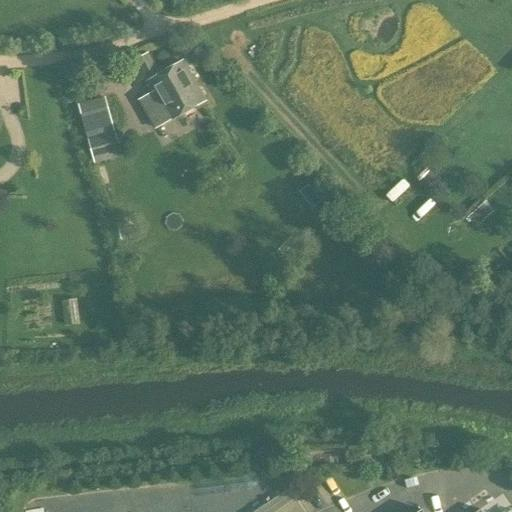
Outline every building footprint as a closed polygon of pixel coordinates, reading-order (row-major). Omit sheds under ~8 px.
[(181,64),(158,77),(147,57),(134,64),(168,126),(205,105),(181,64)] [(88,140),(114,133),(105,98),(78,105),(88,140)] [(114,133),(88,140),(94,165),(122,158),(114,133)] [(477,226),(495,210),(486,199),(467,216),(477,226)] [(64,300),(66,324),(79,323),(78,309),(72,309),(72,299),(64,300)] [(306,511),(292,488),(252,511),(306,511)]
